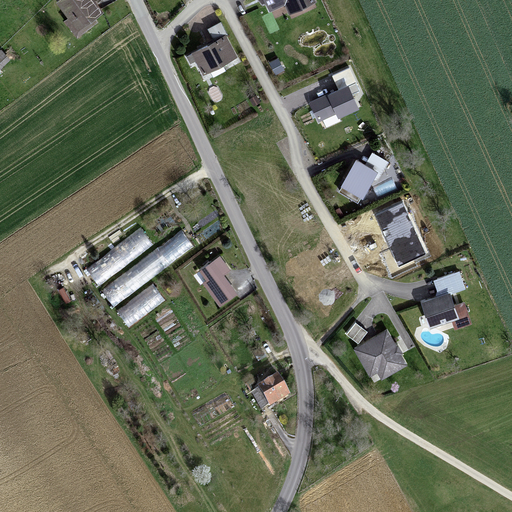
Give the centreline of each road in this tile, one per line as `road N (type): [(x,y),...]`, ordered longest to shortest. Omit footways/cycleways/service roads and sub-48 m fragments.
road 1 (tertiary): [(154,44),(296,346),(302,440),(277,511)]
road 2 (residential): [(224,0),(292,128),(300,170),(371,289)]
road 3 (track): [(511,495),(378,415),(316,351),(296,346)]
